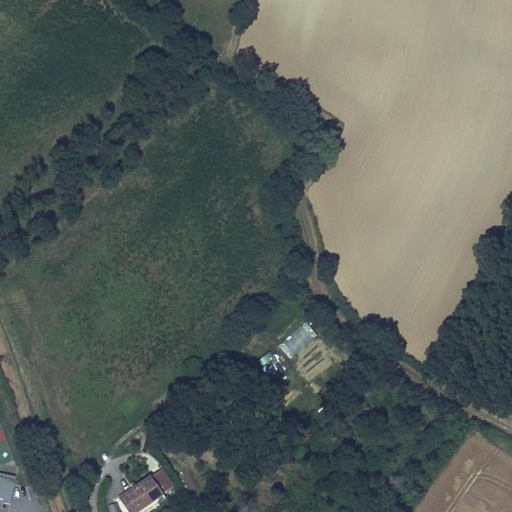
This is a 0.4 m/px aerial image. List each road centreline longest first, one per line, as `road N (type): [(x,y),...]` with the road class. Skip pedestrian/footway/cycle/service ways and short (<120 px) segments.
road 1 (track): [(511,431),(334,324),(309,266),(298,210),(303,177)]
road 2 (track): [(0,338),(65,511)]
